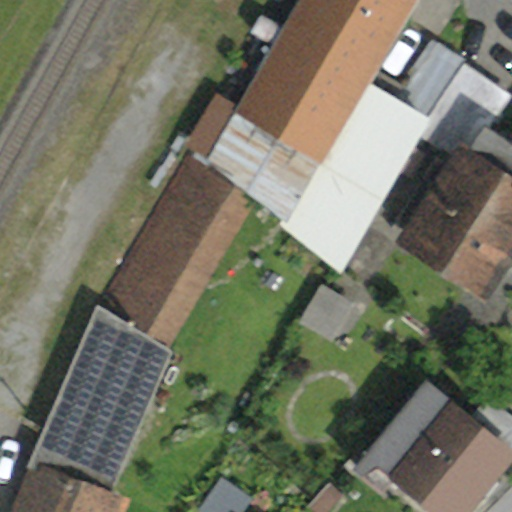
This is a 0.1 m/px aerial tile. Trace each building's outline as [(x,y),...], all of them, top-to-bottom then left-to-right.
[(279,0),(194,147),(244,186),(282,216),(294,232),(339,267),(418,133),(423,124),(425,121),(360,83),(408,0),(279,0)] [(425,126),(423,124),(418,133),(443,150),(396,222),(414,233),(411,239),(482,286),(506,252),(511,255),(511,144),(486,128),(502,103),(458,74),(425,126)] [(99,311),(153,343),(154,341),(244,186),(194,147),(98,310),(99,311)] [(323,290),(306,321),(331,336),(348,306),(338,299),(323,290)] [(153,343),(99,311),(37,457),(109,487),(168,351),(162,346),(154,341),(153,343)] [(511,418),(487,398),(467,423),(426,389),(373,454),(397,474),(444,511),(460,511),(478,491),(480,492),(511,451),(511,418)] [(373,454),(359,472),(383,492),(397,474),(373,454)] [(31,468),(13,511),(111,511),(116,502),(31,468)] [(220,483),(202,511),(203,511),(240,511),(247,501),(220,483)] [(325,511),(339,497),(327,486),(309,505),(316,511),(325,511)]
